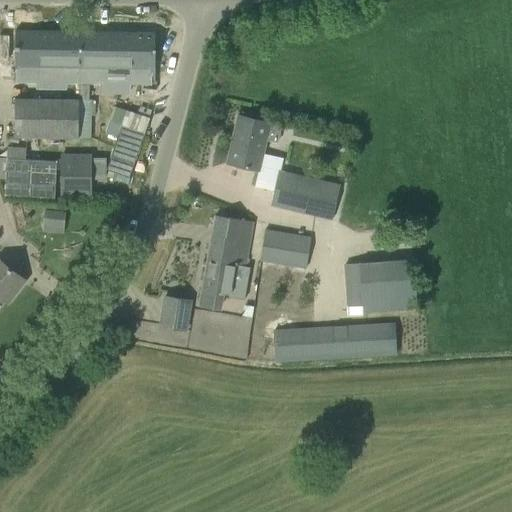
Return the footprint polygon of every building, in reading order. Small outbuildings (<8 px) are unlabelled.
[(15,31),(14,81),(41,81),(41,70),(64,70),(64,82),(103,82),(103,71),(128,71),(128,83),(154,83),(155,33),(15,31)] [(14,138),(91,139),(92,100),(89,100),(78,101),(14,100),(14,138)] [(280,172),(283,159),(262,154),(269,124),(237,116),(226,164),(257,171),(253,187),(274,192),(270,206),(332,220),(340,186),(280,172)] [(61,155),(61,196),(90,196),(90,156),(61,155)] [(44,212),(42,225),(63,228),(65,215),(44,212)] [(215,216),(199,306),(220,310),(222,295),(242,298),(245,282),(241,281),(251,222),(215,216)] [(260,262),(305,270),(310,239),(265,231),(260,262)] [(0,305),(10,293),(13,296),(25,281),(0,262),(0,305)] [(362,305),(363,315),(413,311),(411,262),(359,266),(344,267),(347,307),(362,305)] [(160,327),(186,331),(190,301),(164,297),(160,327)] [(244,306),(242,316),(251,318),(253,307),(244,306)] [(273,332),(275,363),(396,356),(394,325),(273,332)]
